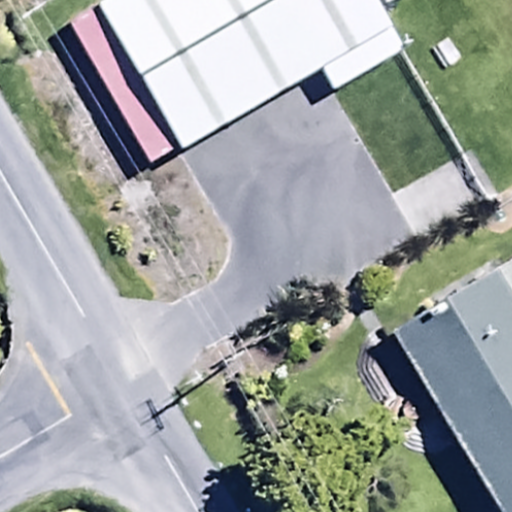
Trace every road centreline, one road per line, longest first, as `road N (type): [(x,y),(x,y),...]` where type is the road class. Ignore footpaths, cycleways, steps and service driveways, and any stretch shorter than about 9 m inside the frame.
road 1 (unclassified): [(117,346),(0,147)]
road 2 (unclassified): [(214,511),(117,346)]
road 3 (unclassified): [(117,346),(0,414)]
